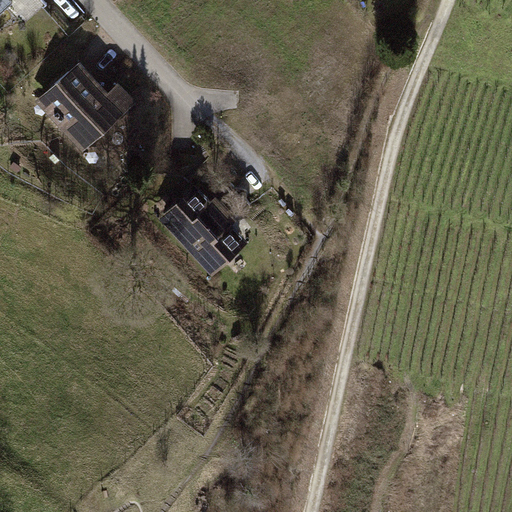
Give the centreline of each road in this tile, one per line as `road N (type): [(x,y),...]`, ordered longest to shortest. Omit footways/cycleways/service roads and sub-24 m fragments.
road 1 (track): [(316,511),(398,138),(451,0)]
road 2 (residential): [(265,173),(94,0)]
